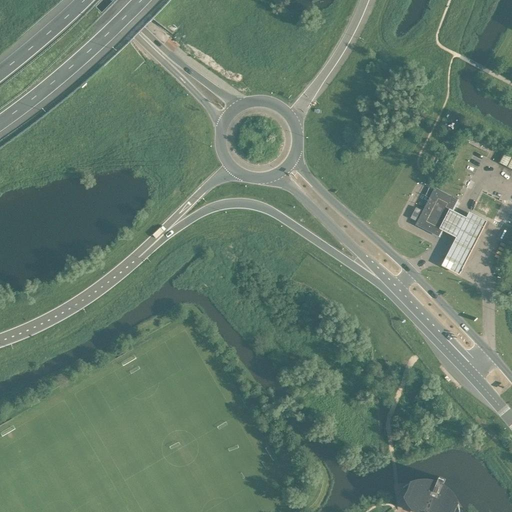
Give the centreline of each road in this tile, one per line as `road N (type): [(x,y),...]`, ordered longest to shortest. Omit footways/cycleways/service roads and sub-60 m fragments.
road 1 (primary): [(511,378),(292,160)]
road 2 (motorway): [(158,232),(224,203),(248,203),(393,285)]
road 3 (motorway): [(0,337),(100,283),(158,232)]
road 4 (motorway): [(0,121),(140,0)]
road 5 (primary): [(393,285),(511,421)]
road 6 (primary): [(230,115),(110,0)]
road 7 (primary): [(277,174),(393,285)]
road 8 (motorway): [(291,120),(364,0)]
